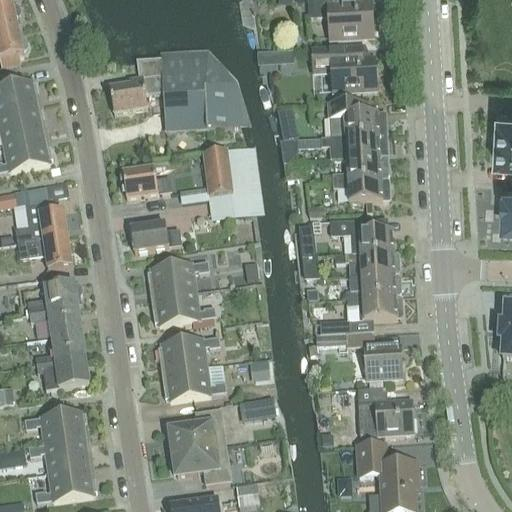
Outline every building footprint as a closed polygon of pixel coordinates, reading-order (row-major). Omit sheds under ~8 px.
[(354,7),(354,10),(338,11),(336,0),(307,0),(309,23),(329,22),(330,46),(374,43),(372,6),(354,7)] [(0,36),(18,32),(16,23),(19,22),(21,19),(20,11),(16,9),(13,10),(13,7),(0,9),(0,36)] [(18,32),(0,36),(0,63),(23,58),(23,55),(26,54),(28,51),(27,43),(23,41),(20,42),(18,32)] [(363,51),(313,54),(314,80),(332,79),(333,98),(377,96),(375,62),(364,63),(363,51)] [(261,55),(259,67),(276,70),(278,58),(261,55)] [(279,68),(293,67),(293,56),(278,56),(279,68)] [(146,101),(162,98),(160,81),(163,81),(162,64),(138,66),(141,83),(130,84),(131,89),(110,92),(114,119),(148,114),(146,101)] [(33,88),(33,86),(0,92),(0,120),(38,113),(36,103),(40,103),(37,88),(33,88)] [(208,133),(205,91),(163,93),(166,136),(208,133)] [(366,106),(329,109),(331,143),(387,140),(387,126),(385,125),(384,117),(366,118),(366,106)] [(38,114),(38,113),(0,120),(0,129),(0,130),(4,149),(44,141),(42,130),(46,130),(42,113),(38,114)] [(511,115),(496,115),(493,163),(511,163),(511,115)] [(296,132),(282,135),(284,145),(298,144),(296,132)] [(331,143),(323,143),(323,152),(331,151),(332,164),(347,163),(347,164),(381,162),(381,161),(386,161),(386,155),(388,153),(387,140),(331,143)] [(46,151),(44,141),(4,149),(8,168),(3,169),(3,168),(0,168),(0,178),(10,176),(10,177),(50,168),(50,166),(53,165),(50,150),(46,151)] [(317,144),(297,145),(298,153),(317,152),(317,144)] [(229,154),(203,158),(209,202),(213,226),(253,220),(250,197),(235,199),(229,154)] [(348,178),(333,179),(333,186),(388,183),(390,180),(389,171),(387,169),(386,161),(381,161),(381,162),(347,164),(348,178)] [(298,168),(285,169),(287,186),(300,184),(298,168)] [(123,177),(127,203),(172,197),(170,183),(157,184),(155,172),(123,177)] [(388,183),(333,186),(334,194),(349,193),(350,208),(383,206),(389,206),(388,197),(390,195),(390,186),(388,184),(388,183)] [(502,195),(501,207),(504,207),(503,227),(507,227),(507,231),(511,230),(511,192),(505,192),(505,195),(502,195)] [(182,197),(183,208),(207,205),(206,193),(182,197)] [(0,200),(0,213),(42,206),(40,195),(0,200)] [(16,235),(18,248),(68,241),(64,215),(51,217),(50,209),(27,213),(30,234),(16,235)] [(377,223),(331,226),(332,241),(352,240),(353,259),(353,260),(394,257),(393,234),(377,235),(377,223)] [(131,233),(135,257),(169,252),(182,250),(179,235),(167,237),(166,228),(131,233)] [(314,242),(313,231),(299,233),(300,243),(314,242)] [(68,241),(18,248),(20,264),(46,261),(48,274),(72,271),(68,241)] [(353,259),(345,259),(346,267),(361,267),(362,281),(395,279),(395,272),(398,272),(400,269),(400,260),(397,258),(394,258),(394,257),(353,260),(353,259)] [(315,261),(302,262),(304,285),(317,284),(315,261)] [(151,278),(148,279),(150,294),(154,293),(155,303),(195,298),(193,278),(198,278),(198,279),(209,278),(208,268),(192,270),(191,270),(151,275),(151,278)] [(257,268),(245,270),(247,286),(260,284),(257,268)] [(395,279),(362,281),(350,282),(350,296),(347,296),(348,304),(396,301),(396,300),(399,299),(402,297),(401,288),(399,286),(396,286),(395,279)] [(46,304),(28,307),(30,320),(79,313),(77,301),(80,301),(83,298),(81,291),(79,289),(75,289),(75,287),(44,291),(46,304)] [(199,325),(216,323),(214,313),(203,315),(204,316),(198,317),(195,298),(155,303),(157,314),(153,314),(155,329),(159,329),(159,331),(200,326),(199,325)] [(396,302),(396,301),(348,304),(349,326),(320,327),(321,339),(353,337),(352,326),(398,323),(397,315),(400,315),(402,313),(402,304),(400,302),(396,302)] [(343,324),(341,306),(316,309),(318,327),(343,324)] [(511,310),(505,310),(504,328),(500,328),(499,344),(503,344),(502,362),(511,362),(511,310)] [(49,325),(52,342),(82,338),(79,313),(30,320),(31,327),(49,325)] [(316,352),(346,350),(347,353),(365,352),(367,385),(402,383),(400,350),(375,351),(374,337),(315,341),(316,352)] [(36,363),(37,370),(86,363),(82,338),(52,342),(54,360),(36,363)] [(164,368),(166,378),(206,373),(203,353),(209,352),(209,354),(220,353),(218,343),(202,345),(162,350),(162,353),(158,354),(160,369),(164,368)] [(86,363),(37,370),(38,378),(44,377),(46,395),(90,389),(86,363)] [(268,368),(253,369),(255,385),(269,383),(268,368)] [(235,385),(235,369),(220,369),(220,385),(235,385)] [(209,392),(206,373),(166,378),(167,388),(163,389),(166,404),(170,404),(170,406),(210,401),(210,400),(226,398),(225,388),(214,389),(214,391),(209,392)] [(376,407),(378,441),(413,439),(411,405),(386,407),(385,392),(357,394),(358,408),(376,407)] [(273,405),(241,410),(243,426),(276,421),(273,405)] [(170,457),(174,456),(174,458),(226,451),(221,415),(196,419),(198,432),(171,436),(171,440),(168,441),(170,457)] [(38,432),(43,431),(46,450),(86,444),(85,435),(89,434),(87,419),(83,419),(82,417),(42,422),(42,423),(26,425),(27,435),(38,434),(38,432)] [(332,440),(322,441),(323,451),(332,450),(332,440)] [(90,444),(86,445),(86,444),(46,450),(30,452),(31,462),(42,461),(42,459),(47,458),(50,478),(90,472),(89,462),(93,461),(90,444)] [(233,465),(262,466),(262,447),(234,446),(233,465)] [(385,449),(357,450),(359,482),(381,480),(382,500),(369,500),(369,511),(415,511),(414,487),(418,486),(417,467),(386,468),(385,449)] [(177,481),(204,477),(206,490),(231,486),(226,451),(174,458),(174,461),(171,461),(173,477),(177,476),(177,481)] [(23,454),(10,456),(12,471),(26,469),(23,454)] [(95,482),(91,482),(90,472),(50,478),(52,497),(47,498),(47,496),(36,498),(37,508),(54,506),(94,500),(94,498),(98,497),(95,482)] [(237,492),(240,511),(260,509),(257,489),(237,492)] [(219,511),(218,503),(171,509),(171,511),(219,511)]
